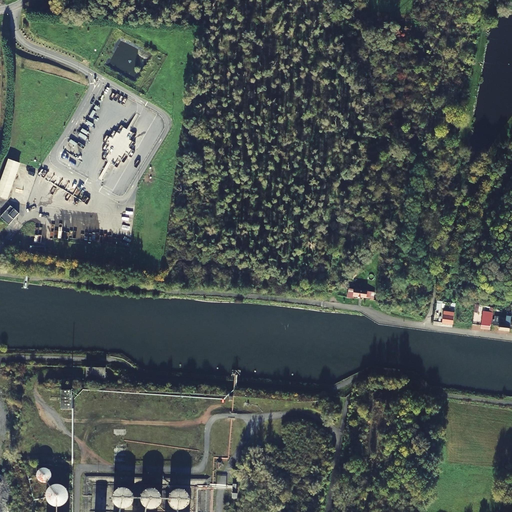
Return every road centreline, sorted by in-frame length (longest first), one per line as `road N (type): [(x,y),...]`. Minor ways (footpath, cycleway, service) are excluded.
road 1 (unclassified): [(0,272),(348,308)]
road 2 (residential): [(426,326),(456,229),(511,134)]
